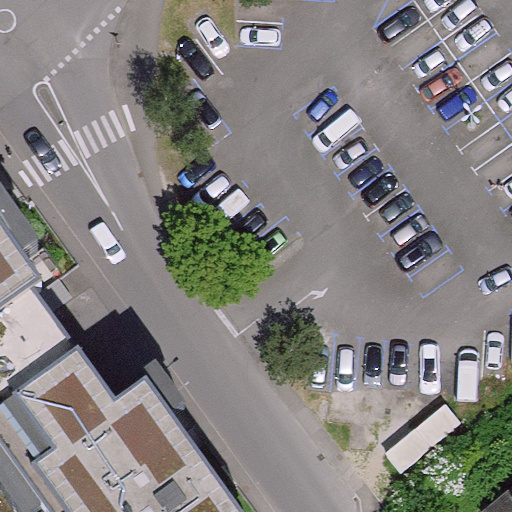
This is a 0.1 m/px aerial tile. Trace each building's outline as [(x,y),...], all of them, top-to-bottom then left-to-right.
[(0,243),(21,272),(42,258),(0,199),(0,243)] [(0,243),(0,419),(6,427),(0,432),(0,452),(45,511),(230,511),(171,427),(151,398),(118,423),(45,326),(31,307),(41,300),(21,272),(0,243)] [(41,300),(31,307),(45,326),(75,303),(61,284),(41,300)] [(142,386),(151,398),(171,427),(190,413),(161,372),(142,386)] [(0,511),(45,511),(0,452),(0,432),(6,427),(0,419),(0,511)] [(511,511),(511,497),(494,511),(511,511)]
